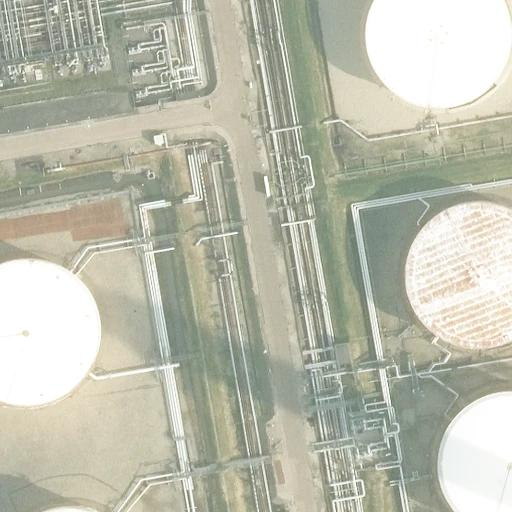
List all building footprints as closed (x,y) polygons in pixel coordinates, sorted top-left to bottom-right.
[(511,4),(510,0),(509,0),(384,0),(385,0),(378,12),(374,24),(372,39),(374,54),(377,68),(384,80),(389,88),(393,93),(398,97),(405,103),(418,110),(430,114),(445,116),(459,115),(466,113),(475,110),(488,104),(498,96),(508,85),(511,76),(511,4)] [(0,65),(0,92),(50,84),(46,58),(0,65)] [(511,208),(507,206),(498,203),(491,202),(476,201),(467,202),(460,203),(446,208),(435,215),(423,226),(416,235),(412,242),(409,249),(405,263),(404,277),(406,291),(410,305),(417,318),(427,330),(437,338),(451,345),(460,348),(467,350),(479,351),(491,350),(498,348),(507,345),(511,342),(511,208)] [(0,272),(0,402),(16,410),(52,409),(81,394),(99,373),(106,353),(107,326),(96,297),(74,275),(47,265),(24,264),(0,272)] [(348,344),(334,346),(338,366),(351,363),(348,344)] [(511,511),(511,389),(498,390),(484,394),(473,399),(465,404),(460,409),(455,414),(450,421),(444,432),(440,445),(438,458),(439,473),(442,486),(449,499),(457,510),(459,511),(511,511)]
